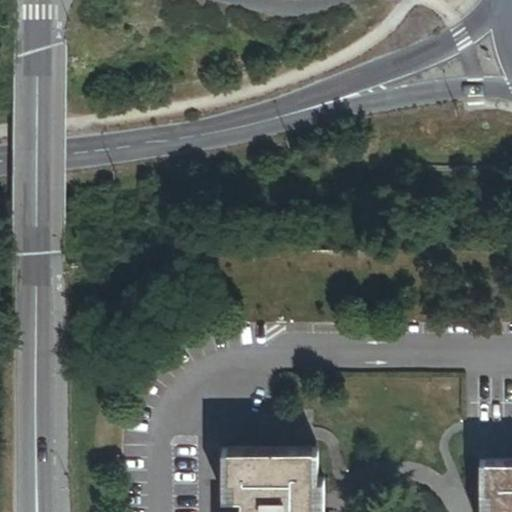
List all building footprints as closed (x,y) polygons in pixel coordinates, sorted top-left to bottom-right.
[(314,511),(313,448),(231,449),(231,480),(236,479),(236,498),(243,497),(243,511),(314,511)] [(320,448),(313,448),(314,511),(325,511),(325,478),(320,478),(320,448)] [(231,449),(223,450),(224,498),(236,498),(236,479),(231,480),(231,449)] [(511,511),(511,460),(487,461),(487,494),(493,494),(493,511),(511,511)] [(480,511),(493,511),(493,494),(487,494),(487,461),(481,461),(480,511)]
